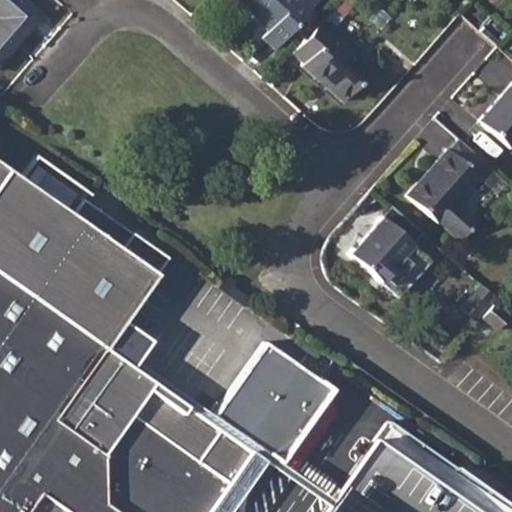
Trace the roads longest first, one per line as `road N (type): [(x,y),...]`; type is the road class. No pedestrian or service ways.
road 1 (residential): [(349,175),(292,248),(294,288),(511,456)]
road 2 (residential): [(100,20),(124,13),(150,22),(349,175)]
road 3 (residential): [(475,38),(349,175)]
